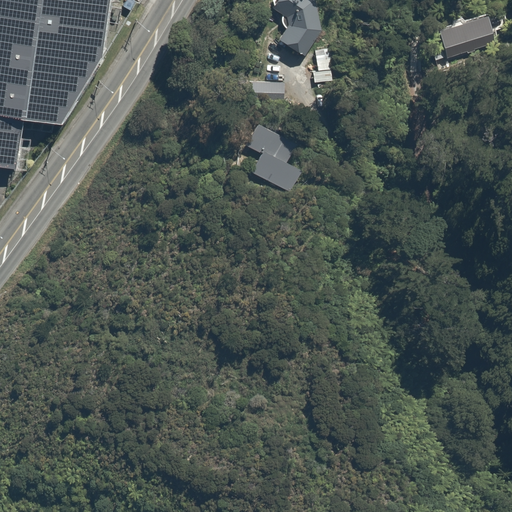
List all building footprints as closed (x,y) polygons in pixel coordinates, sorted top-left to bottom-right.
[(0,0),(0,164),(15,167),(23,121),(61,126),(101,57),(108,0),(0,0)] [(302,54),(318,28),(313,25),(309,5),(312,1),(311,0),(270,0),(268,4),(286,17),(286,20),(275,38),(302,54)] [(482,9),(424,28),(434,60),(492,41),(482,9)] [(511,28),(497,30),(500,51),(511,49),(511,28)] [(283,80),(246,79),(245,97),(282,99),(283,80)] [(300,145),(253,120),(241,142),(257,150),(247,169),(287,192),(300,169),(290,163),(300,145)]
